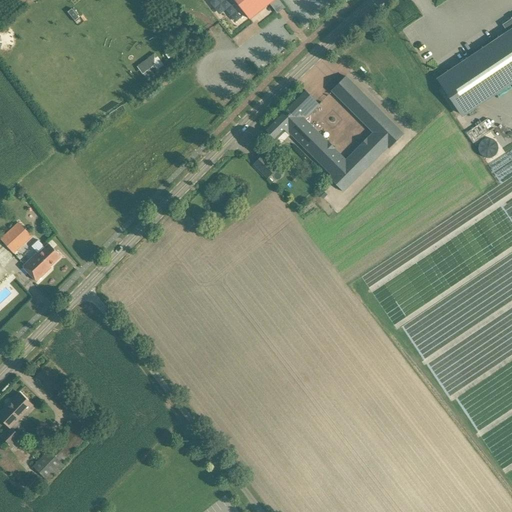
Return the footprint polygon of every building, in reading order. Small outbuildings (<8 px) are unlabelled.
[(235,0),(250,18),(273,0),(235,0)] [(509,33),(438,80),(461,114),(511,80),(511,19),(504,25),(509,33)] [(136,64),(144,77),(164,65),(156,52),(136,64)] [(290,133),(296,139),(331,174),(328,177),(343,192),(387,148),(389,149),(404,133),(346,75),(331,91),(372,132),(346,159),(328,141),(327,142),(310,125),(302,133),(297,127),(320,105),(304,89),(264,129),(275,140),(285,131),(289,135),(290,133)] [(478,146),(478,147),(478,149),(478,150),(479,152),(479,153),(480,154),(481,155),(482,156),(483,157),(484,157),(485,157),(486,158),(487,158),(488,158),(489,158),(490,158),(492,157),(493,157),(494,156),(495,155),(496,154),(497,153),(497,152),(498,150),(498,149),(498,147),(498,146),(498,145),(497,144),(497,143),(496,142),(495,141),(495,140),(494,140),(493,139),(492,139),(491,138),(490,138),(489,138),(488,138),(487,138),(486,138),(485,138),(484,139),(483,139),(482,140),(481,140),(481,141),(480,142),(479,143),(479,144),(479,145),(478,146)] [(263,154),(253,164),(267,178),(277,168),(263,154)] [(2,238),(14,253),(33,236),(20,222),(2,238)] [(50,266),(61,256),(49,243),(38,254),(37,253),(23,266),(36,281),(51,267),(50,266)] [(0,413),(0,417),(10,427),(2,436),(12,446),(22,436),(11,426),(32,405),(27,400),(20,393),(0,413)] [(34,467),(50,483),(67,465),(64,463),(92,435),(77,421),(34,467)]
